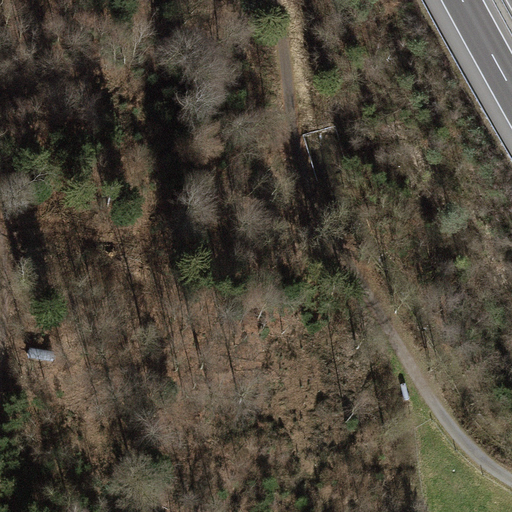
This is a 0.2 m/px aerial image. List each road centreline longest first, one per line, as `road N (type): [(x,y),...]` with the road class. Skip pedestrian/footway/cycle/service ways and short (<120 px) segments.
road 1 (track): [(511,488),(481,470),(408,382),(320,207),(266,0)]
road 2 (track): [(0,382),(16,295),(0,230)]
